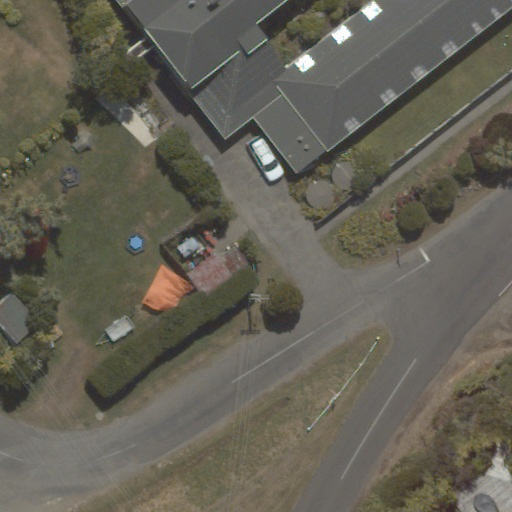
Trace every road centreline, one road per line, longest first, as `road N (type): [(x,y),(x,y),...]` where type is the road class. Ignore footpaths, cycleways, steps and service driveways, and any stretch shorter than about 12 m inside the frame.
road 1 (residential): [(0,455),(65,466),(112,457),(429,263),(471,269)]
road 2 (residential): [(319,511),(471,269)]
